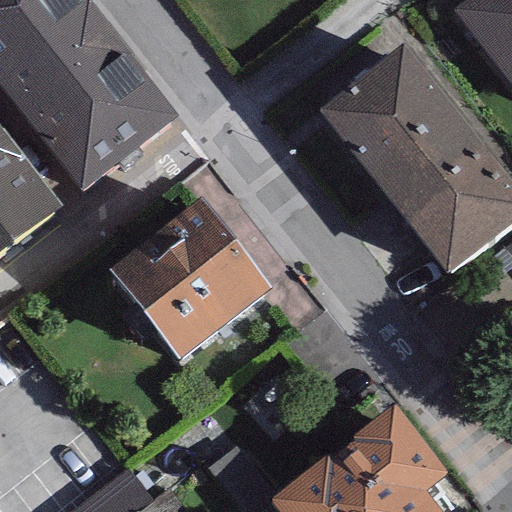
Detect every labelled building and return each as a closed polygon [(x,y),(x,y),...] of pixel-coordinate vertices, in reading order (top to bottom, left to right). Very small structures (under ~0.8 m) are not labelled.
[(178,125),(82,0),(0,0),(0,95),(79,201),(178,125)] [(511,0),(470,0),(451,15),(511,91),(511,0)] [(511,232),(511,190),(403,52),(317,119),(446,283),(511,232)] [(0,263),(60,217),(0,139),(0,263)] [(265,300),(195,210),(108,277),(178,368),(265,300)] [(395,412),(270,508),(272,511),(434,511),(423,498),(447,480),(395,412)]
